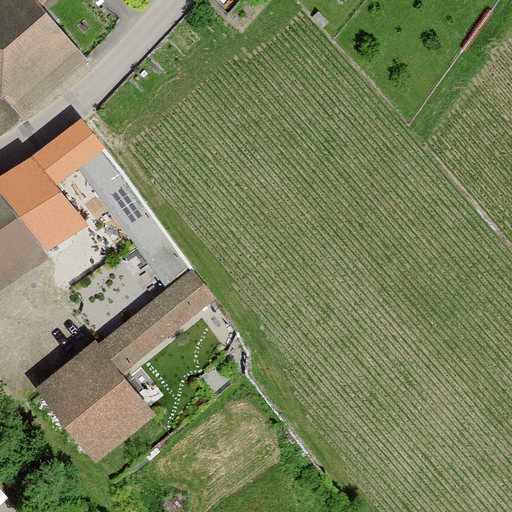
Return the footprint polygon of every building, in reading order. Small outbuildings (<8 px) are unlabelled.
[(0,0),(0,135),(87,62),(40,7),(47,0),(0,0)] [(84,122),(0,179),(0,186),(19,211),(58,182),(103,147),(84,122)] [(0,186),(0,278),(83,217),(58,182),(19,211),(0,186)] [(160,225),(133,243),(166,289),(192,268),(160,225)] [(166,289),(44,389),(96,451),(151,406),(121,369),(212,295),(192,268),(166,289)] [(0,506),(15,495),(1,475),(0,475),(0,506)]
